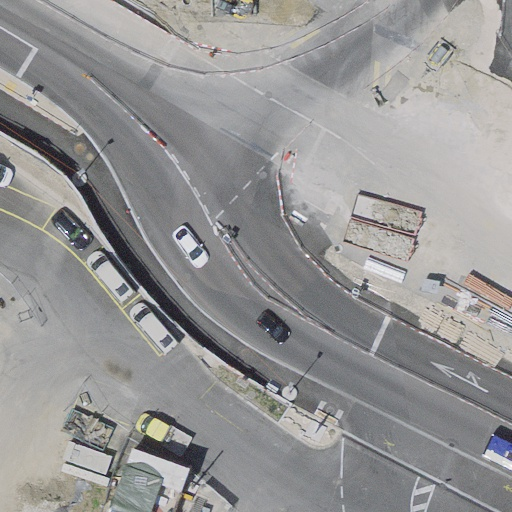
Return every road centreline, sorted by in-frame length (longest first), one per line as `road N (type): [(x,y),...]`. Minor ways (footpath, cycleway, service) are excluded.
road 1 (secondary): [(214,280),(348,367),(511,448)]
road 2 (secondary): [(0,44),(85,99),(133,148),(170,226),(214,280)]
road 3 (secondary): [(379,57),(277,83),(221,192),(214,280)]
road 4 (secondary): [(379,57),(167,0)]
road 5 (secondary): [(511,91),(379,57)]
